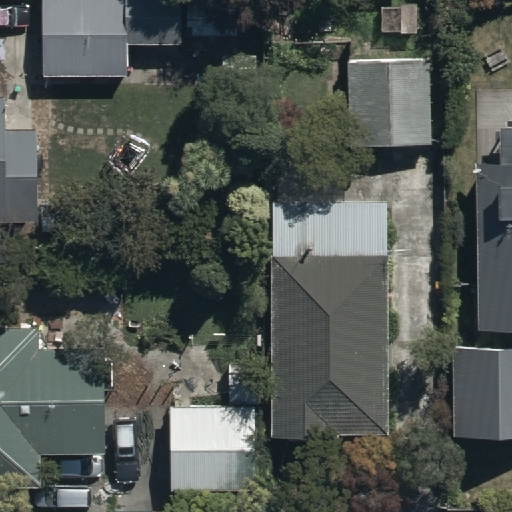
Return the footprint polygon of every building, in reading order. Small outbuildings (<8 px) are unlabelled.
[(40,0),(40,69),(124,70),(124,34),(181,35),(181,0),(40,0)] [(237,0),(185,0),(185,30),(237,30),(237,0)] [(431,50),(348,50),(348,135),(431,135),(431,50)] [(0,206),(33,207),(33,117),(3,117),(3,83),(0,82),(0,206)] [(511,114),(498,114),(499,154),(475,154),(476,326),(447,326),(448,425),(511,424),(511,114)] [(385,191),(270,191),(269,425),(384,426),(385,191)] [(40,305),(0,305),(0,475),(38,476),(38,447),(102,446),(102,334),(40,335),(40,305)] [(260,397),(166,397),(166,478),(260,478),(260,397)]
